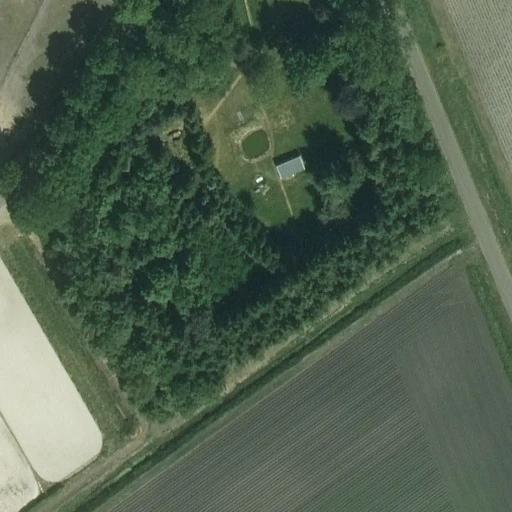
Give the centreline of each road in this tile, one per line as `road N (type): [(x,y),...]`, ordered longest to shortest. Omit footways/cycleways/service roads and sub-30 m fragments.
road 1 (unclassified): [(511,308),(385,0)]
road 2 (unclassified): [(0,202),(90,102),(144,0)]
